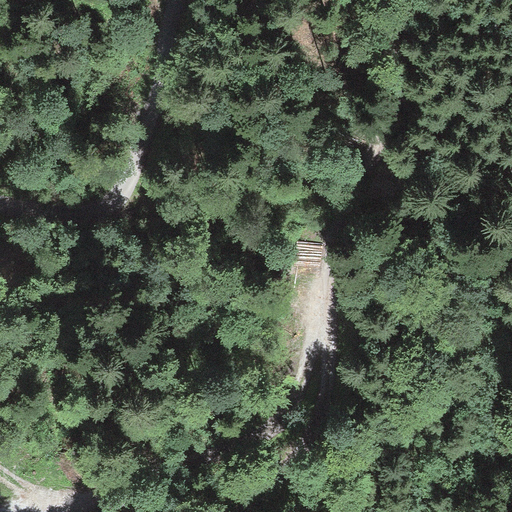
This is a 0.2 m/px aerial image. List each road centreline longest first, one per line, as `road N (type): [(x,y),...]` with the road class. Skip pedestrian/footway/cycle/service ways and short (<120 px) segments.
road 1 (track): [(408,0),(397,93),(325,240),(327,354),(316,418),(289,463),(239,511)]
road 2 (track): [(31,501),(89,497),(275,426),(297,393),(326,286)]
road 3 (track): [(176,0),(164,80),(122,193),(97,213),(78,216),(0,206)]
